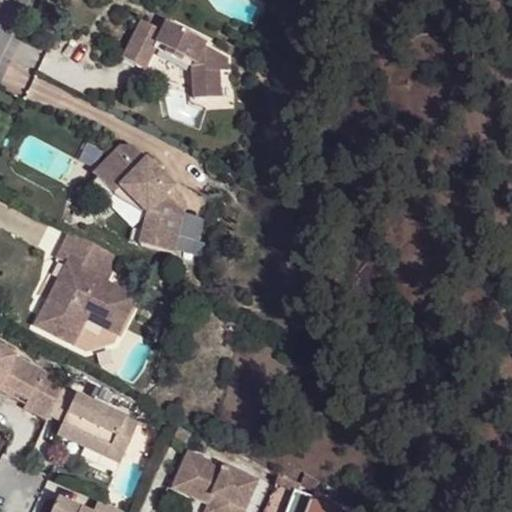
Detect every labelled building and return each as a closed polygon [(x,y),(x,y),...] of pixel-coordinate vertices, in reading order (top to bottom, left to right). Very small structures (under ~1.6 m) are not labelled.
[(164,22),(160,30),(167,33),(171,25),(164,22)] [(167,33),(160,30),(147,23),(128,61),(150,72),(163,47),(173,51),(170,57),(187,64),(189,60),(200,65),(197,71),(199,102),(224,100),(222,74),(230,74),(229,59),(218,53),(220,48),(172,24),(171,25),(167,33)] [(130,150),(103,179),(124,199),(131,191),(152,211),(148,249),(183,251),(186,209),(174,198),(183,189),(140,150),(130,150)] [(95,244),(71,233),(58,260),(68,264),(81,271),(95,244)] [(107,284),(121,257),(95,244),(81,271),(68,264),(60,282),(69,286),(59,305),(50,300),(41,317),(79,337),(88,320),(119,336),(137,299),(107,284)] [(60,282),(50,300),(59,305),(69,286),(60,282)] [(75,346),(79,337),(41,317),(37,326),(75,346)] [(65,389),(68,382),(0,351),(0,392),(1,393),(4,387),(33,401),(31,406),(30,407),(52,417),(65,389)] [(4,387),(1,393),(31,406),(33,401),(4,387)] [(145,425),(65,389),(52,417),(67,423),(61,438),(67,441),(127,466),(145,425)] [(122,477),(127,466),(67,441),(62,452),(122,477)] [(220,492),(217,500),(213,511),(249,511),(264,476),(193,449),(178,486),(198,492),(202,484),(220,492)] [(302,480),(284,470),(280,479),(299,485),(302,480)] [(299,485),(280,479),(270,507),(267,511),(359,511),(353,509),(354,502),(333,495),(334,491),(317,485),(315,490),(299,485)] [(198,492),(217,500),(220,492),(202,484),(198,492)] [(128,511),(130,508),(104,497),(97,511),(62,497),(55,511),(128,511)]
